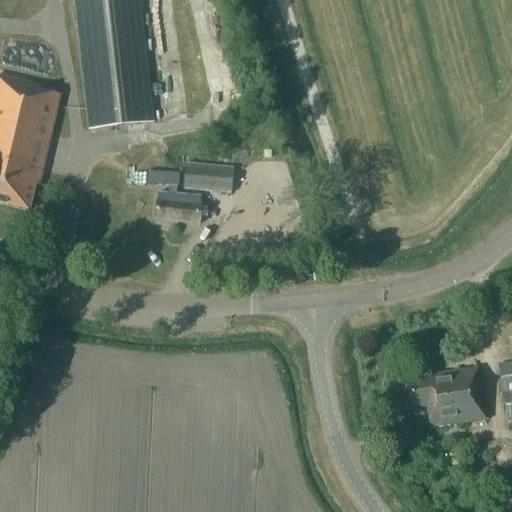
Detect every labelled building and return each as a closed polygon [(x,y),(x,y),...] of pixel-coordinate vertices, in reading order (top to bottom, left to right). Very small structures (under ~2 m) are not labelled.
[(73,0),(91,135),(157,126),(140,0),(73,0)] [(0,205),(29,213),(36,184),(39,185),(60,97),(40,92),(41,88),(6,79),(7,75),(0,72),(0,205)] [(183,190),(232,195),(234,169),(186,164),(183,190)] [(147,185),(179,187),(180,175),(148,173),(147,185)] [(157,201),(155,220),(199,224),(200,205),(201,197),(158,193),(157,201)] [(511,366),(499,368),(508,425),(511,424),(511,366)] [(485,420),(477,368),(427,376),(427,378),(400,382),(404,410),(426,407),(429,428),(485,420)]
